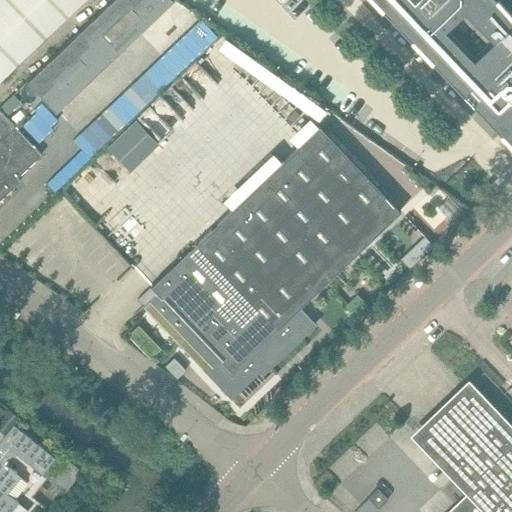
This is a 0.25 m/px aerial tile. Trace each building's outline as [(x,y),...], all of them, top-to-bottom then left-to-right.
[(0,0),(0,79),(83,0),(0,0)] [(116,0),(29,83),(56,112),(173,0),(116,0)] [(511,13),(499,0),(376,0),(468,97),(511,141),(511,13)] [(186,72),(105,148),(126,171),(204,98),(193,85),(196,82),(186,72)] [(0,199),(12,189),(7,184),(14,177),(16,178),(41,155),(32,145),(15,126),(0,110),(0,199)] [(320,126),(151,286),(158,294),(145,306),(231,397),(259,370),(263,374),(315,324),(299,308),(400,211),(320,126)] [(424,237),(416,244),(425,254),(434,246),(424,237)] [(469,496),(453,511),(511,511),(511,430),(470,386),(418,435),(474,494),(471,498),(469,496)] [(9,410),(0,420),(0,431),(5,435),(14,425),(19,418),(9,410)] [(7,493),(21,476),(8,466),(11,462),(10,461),(16,454),(42,474),(55,458),(14,425),(5,435),(0,441),(0,511),(11,511),(19,503),(7,493)] [(66,459),(57,470),(72,482),(82,471),(66,459)] [(368,497),(379,508),(388,499),(378,488),(368,497)]
